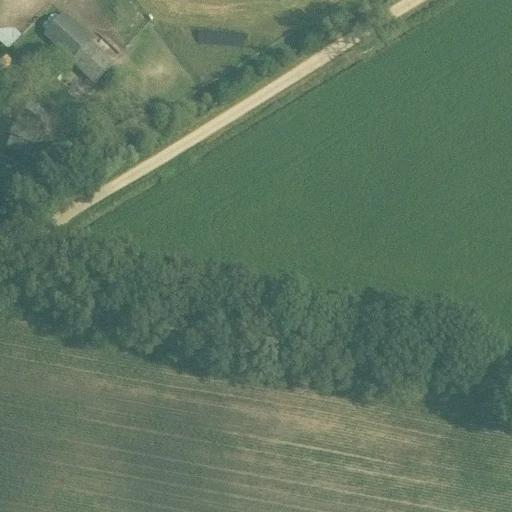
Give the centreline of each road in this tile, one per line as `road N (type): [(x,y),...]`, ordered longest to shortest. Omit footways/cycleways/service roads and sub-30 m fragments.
road 1 (unclassified): [(0,294),(511,391)]
road 2 (unclassified): [(0,255),(411,0)]
